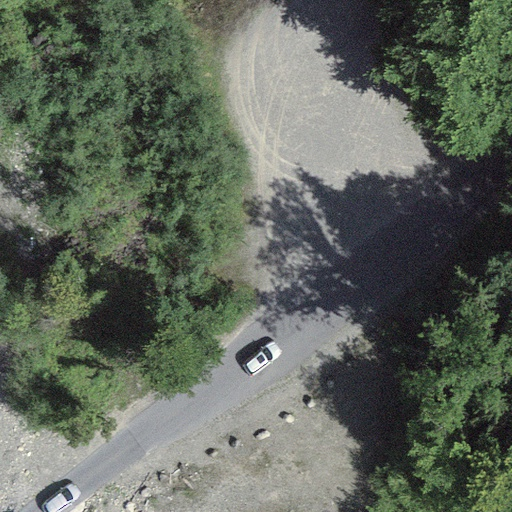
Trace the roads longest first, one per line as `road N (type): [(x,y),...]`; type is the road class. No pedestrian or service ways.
road 1 (tertiary): [(511,140),(54,511)]
road 2 (track): [(500,149),(380,0)]
